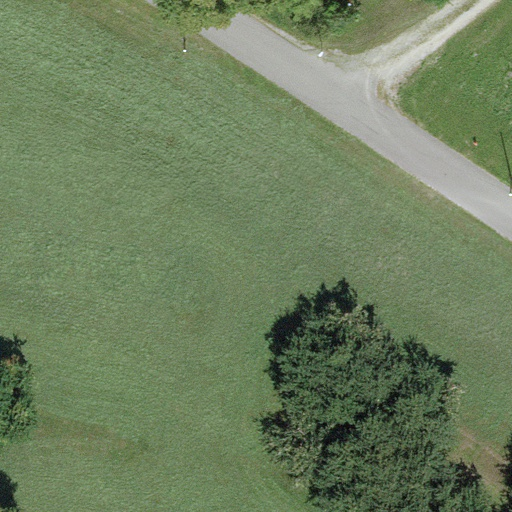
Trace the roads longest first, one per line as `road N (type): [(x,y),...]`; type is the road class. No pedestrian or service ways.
road 1 (unclassified): [(511,203),(180,0)]
road 2 (track): [(350,98),(484,0)]
